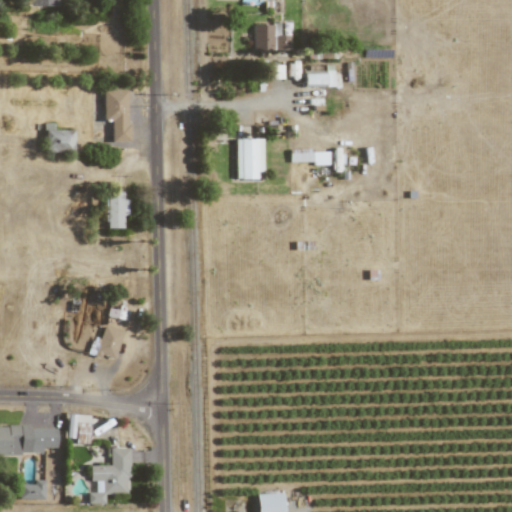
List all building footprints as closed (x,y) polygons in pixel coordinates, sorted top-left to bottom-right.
[(288,51),(288,35),(278,35),(278,25),(252,25),(252,51),(288,51)] [(331,87),(331,66),(323,66),(323,72),(301,72),(302,87),(331,87)] [(101,91),(101,121),(109,121),(109,142),(126,142),(125,91),(101,91)] [(71,131),(44,131),(44,152),(71,152),(71,131)] [(260,172),(260,139),(233,140),(234,180),(254,179),(254,172),(260,172)] [(287,163),(311,162),(311,165),(326,165),(326,151),(287,153),(287,163)] [(121,229),(121,216),(124,216),(123,194),(104,194),(105,229),(121,229)] [(121,333),(103,326),(92,354),(111,361),(121,333)] [(54,427),(0,426),(0,454),(41,455),(41,448),(54,448),(54,427)] [(87,466),(88,482),(93,482),(93,493),(86,493),(86,504),(102,504),(102,494),(127,494),(126,448),(107,449),(108,466),(87,466)] [(42,481),(31,480),(31,486),(17,486),(17,499),(42,500),(42,481)] [(255,511),(281,511),(281,493),(254,494),(255,511)]
